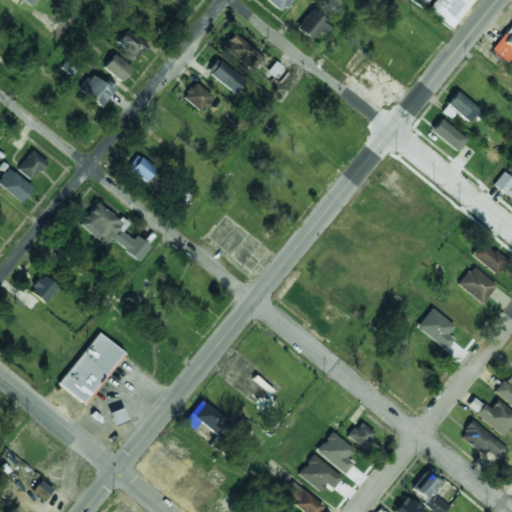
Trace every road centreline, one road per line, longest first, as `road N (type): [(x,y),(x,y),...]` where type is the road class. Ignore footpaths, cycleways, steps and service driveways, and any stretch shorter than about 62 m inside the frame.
road 1 (residential): [(511,510),(0,93)]
road 2 (residential): [(83,511),(498,0)]
road 3 (residential): [(511,228),(230,0)]
road 4 (residential): [(0,278),(224,0)]
road 5 (residential): [(356,511),(511,319)]
road 6 (residential): [(169,511),(0,372)]
